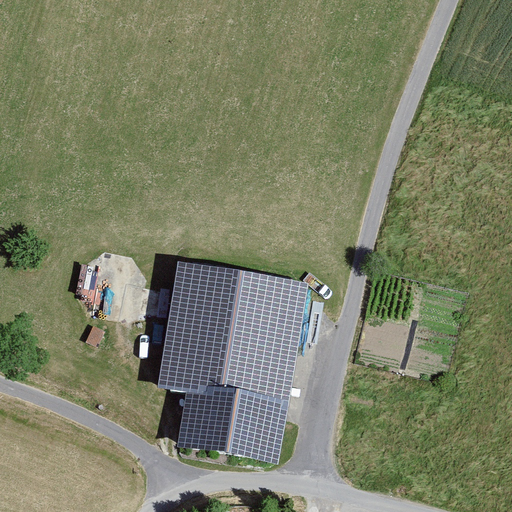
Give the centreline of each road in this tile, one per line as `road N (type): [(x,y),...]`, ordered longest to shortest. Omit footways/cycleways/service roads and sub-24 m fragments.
road 1 (unclassified): [(452,0),(377,203),(319,493)]
road 2 (unclassified): [(319,493),(107,497)]
road 3 (unclassified): [(319,493),(511,505)]
